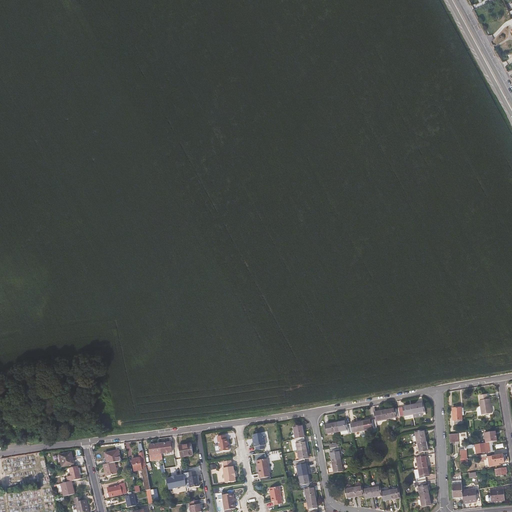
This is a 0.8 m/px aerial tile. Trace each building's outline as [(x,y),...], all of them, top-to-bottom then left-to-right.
[(492,413),(490,399),(488,399),(487,394),(480,395),(481,401),(480,401),(482,415),(492,413)] [(425,412),(423,403),(412,405),(413,415),(425,412)] [(413,415),(412,405),(403,406),(402,407),(399,408),(400,417),(413,415)] [(400,417),(399,408),(395,409),(395,408),(386,410),(388,419),(400,417)] [(462,424),(461,408),(452,408),(453,421),(454,421),(455,424),(462,424)] [(388,419),(386,410),(374,412),(375,419),(376,422),(388,419)] [(377,428),(376,422),(375,419),(372,420),(372,419),(363,421),(364,430),(377,428)] [(353,433),(351,424),(347,425),(346,421),(337,422),(339,432),(348,430),(348,434),(353,433)] [(364,430),(363,421),(351,423),(351,424),(353,433),(360,431),(361,436),(362,437),(364,437),(366,437),(364,430)] [(339,432),(337,422),(325,425),(327,434),(339,432)] [(305,438),(303,425),(293,427),(295,440),(304,438),(305,438)] [(427,443),(425,430),(415,432),(417,445),(427,443)] [(497,441),(496,431),(484,433),(486,443),(497,441)] [(459,442),(459,433),(449,435),(450,442),(459,442)] [(266,446),(265,439),(263,439),(262,434),(253,435),(254,443),(253,443),(254,448),(256,448),(257,452),(265,450),(265,446),(266,446)] [(229,451),(228,447),(230,447),(229,443),(228,444),(227,440),(226,440),(226,436),(217,437),(220,453),(229,451)] [(307,450),(306,441),(305,441),(304,438),(295,440),(298,452),(307,450)] [(172,452),(171,443),(160,444),(162,454),(172,452)] [(428,451),(427,443),(417,445),(419,453),(416,453),(416,457),(425,456),(425,452),(428,451)] [(487,452),(485,443),(475,445),(476,453),(487,452)] [(162,454),(160,444),(150,445),(151,455),(162,454)] [(194,455),(191,444),(179,446),(181,458),(194,455)] [(341,460),(340,450),(339,450),(339,447),(330,449),(332,461),(341,460)] [(122,461),(119,450),(105,454),(108,465),(115,463),(122,461)] [(309,458),(307,450),(298,452),(299,460),(296,461),(297,465),(305,463),(305,459),(309,458)] [(74,464),(71,453),(60,456),(63,467),(74,464)] [(146,468),(144,453),(139,454),(140,458),(133,459),(135,471),(142,470),(142,469),(146,468)] [(504,463),(503,454),(492,456),(492,455),(480,457),(481,461),(493,459),(494,466),(500,465),(499,463),(504,463)] [(428,468),(426,455),(425,456),(416,457),(418,470),(428,468)] [(271,477),(267,460),(258,461),(259,470),(260,479),(271,477)] [(344,471),(341,460),(332,461),(334,473),(344,471)] [(236,478),(234,471),(233,467),(232,467),(230,461),(224,462),(226,468),(224,469),(227,484),(235,482),(235,478),(236,478)] [(108,465),(106,465),(103,466),(106,477),(118,474),(115,463),(108,465)] [(308,475),(306,463),(305,463),(297,465),(299,477),(308,475)] [(81,479),(78,467),(69,469),(71,476),(67,477),(69,482),(72,482),(81,479)] [(430,476),(428,468),(418,470),(420,478),(417,479),(417,483),(427,481),(426,477),(430,476)] [(507,474),(506,468),(495,470),(496,477),(507,474)] [(200,486),(198,476),(197,476),(196,473),(188,474),(190,488),(200,486)] [(310,484),(308,475),(299,477),(301,489),(305,489),(310,488),(309,484),(310,484)] [(429,493),(428,484),(427,484),(427,481),(417,483),(420,495),(429,493)] [(463,498),(461,481),(452,481),(453,498),(463,498)] [(75,494),(72,482),(69,482),(61,484),(63,494),(64,497),(75,494)] [(127,493),(125,483),(120,485),(121,486),(108,489),(109,496),(108,497),(108,498),(127,493)] [(490,488),(490,491),(491,502),(505,501),(503,485),(490,488)] [(364,496),(363,489),(362,486),(354,487),(355,497),(364,496)] [(382,496),(382,491),(380,486),(372,488),(374,498),(382,496)] [(317,500),(315,487),(310,488),(305,489),(307,501),(317,500)] [(355,497),(354,487),(345,489),(347,499),(355,497)] [(283,504),(280,488),(270,489),(272,503),(275,502),(276,506),(283,504)] [(374,498),(372,488),(363,489),(364,496),(365,499),(374,498)] [(401,498),(399,488),(391,490),(393,500),(401,498)] [(393,500),(391,490),(382,491),(382,496),(384,502),(393,500)] [(477,503),(475,490),(463,492),(464,498),(465,505),(477,503)] [(431,505),(429,493),(420,495),(422,507),(431,505)] [(235,502),(234,494),(232,494),(222,496),(224,511),(230,511),(235,510),(234,502),(235,502)] [(137,506),(134,495),(126,497),(128,508),(137,506)] [(89,511),(87,500),(83,501),(82,497),(74,499),(75,504),(76,504),(77,511),(89,511)] [(318,508),(317,500),(307,501),(308,511),(318,511),(318,508)] [(201,511),(200,504),(200,505),(199,501),(189,502),(190,506),(190,507),(190,511),(201,511)]
